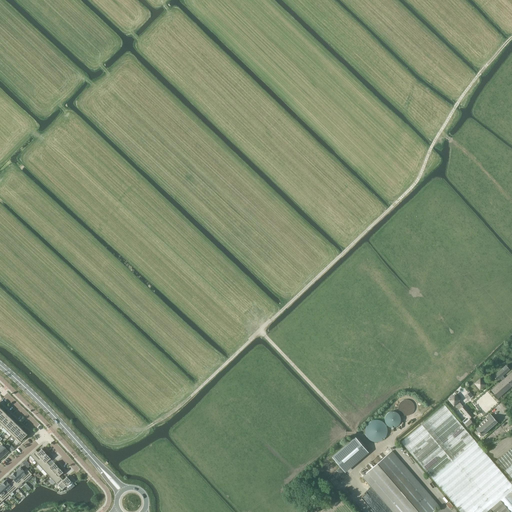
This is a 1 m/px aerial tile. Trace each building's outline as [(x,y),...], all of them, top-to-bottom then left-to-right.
[(465,361),(472,370),(478,364),(471,356),(465,361)] [(491,390),(498,398),(511,385),(511,372),(505,378),(503,375),(510,369),(506,365),(493,376),(497,380),(500,378),(502,380),(491,390)] [(475,383),(480,389),(485,385),(480,379),(475,383)] [(450,399),(449,400),(453,404),(454,404),(459,410),(460,409),(468,417),(462,422),(468,428),(474,424),(469,419),(473,416),(471,414),(471,413),(464,405),(463,406),(458,401),(459,400),(455,396),(454,395),(450,399)] [(511,511),(511,484),(444,405),(401,441),(460,511),(486,511),(491,508),(493,511),(511,511)] [(490,414),(475,428),(482,435),(497,422),(490,414)] [(0,423),(0,424),(3,427),(12,419),(8,415),(0,423)] [(3,427),(7,431),(15,422),(12,419),(3,427)] [(11,435),(19,426),(15,422),(7,431),(11,435)] [(23,430),(19,426),(11,435),(15,439),(23,430)] [(15,439),(19,443),(23,439),(24,439),(26,437),(25,437),(27,434),(23,430),(15,439)] [(343,469),(366,450),(355,437),(332,457),(343,469)] [(2,444),(0,446),(0,449),(5,455),(9,451),(2,444)] [(511,447),(496,460),(511,478),(511,447)] [(36,450),(30,455),(37,462),(46,454),(44,452),(42,449),(38,452),(36,450)] [(431,511),(439,506),(391,451),(362,476),(393,511),(431,511)] [(48,456),(46,454),(37,462),(39,465),(36,467),(40,471),(43,469),(49,464),(47,462),(51,458),(48,455),(48,456)] [(43,469),(41,471),(45,476),(47,474),(49,476),(59,468),(57,466),(54,463),(50,466),(49,464),(43,469)] [(20,467),(16,472),(24,481),(32,474),(27,469),(24,471),(20,467)] [(60,469),(59,468),(49,476),(55,483),(61,478),(59,476),(63,472),(60,469)] [(12,482),(17,488),(24,481),(16,472),(11,476),(14,480),(12,482)] [(63,480),(61,478),(55,483),(62,490),(67,486),(70,483),(71,482),(69,480),(70,480),(67,477),(63,480)] [(1,485),(10,494),(17,488),(12,482),(9,484),(6,480),(1,485)] [(0,498),(2,501),(10,494),(1,485),(0,485),(0,498)]
